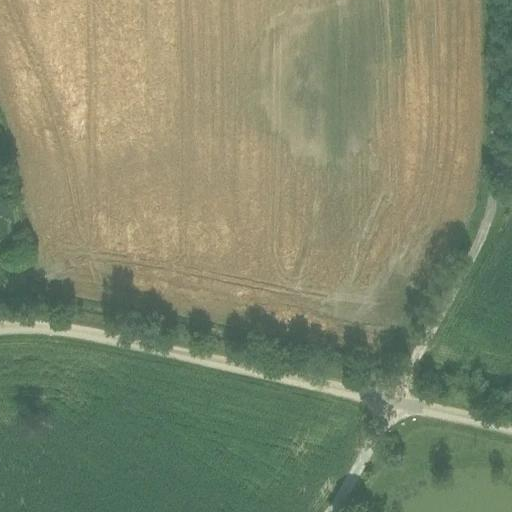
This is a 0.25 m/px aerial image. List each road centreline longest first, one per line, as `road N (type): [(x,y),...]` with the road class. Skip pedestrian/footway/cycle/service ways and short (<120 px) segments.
road 1 (residential): [(491,0),(491,210),(396,401)]
road 2 (residential): [(396,401),(102,336),(0,329)]
